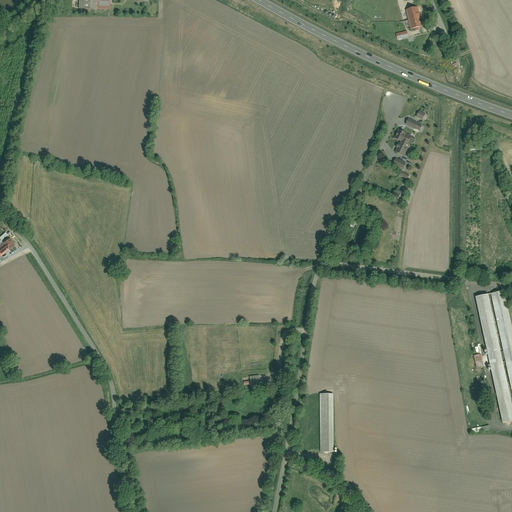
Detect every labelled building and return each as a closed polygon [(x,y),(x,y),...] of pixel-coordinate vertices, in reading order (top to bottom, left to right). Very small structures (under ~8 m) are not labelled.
[(78,0),(78,9),(96,10),(96,0),(78,0)] [(109,0),(96,0),(96,10),(109,11),(109,0)] [(423,27),(418,8),(405,11),(410,31),(423,27)] [(408,38),(406,32),(396,34),(397,40),(408,38)] [(418,123),(409,119),(406,124),(415,129),(417,124),(418,123)] [(415,138),(400,131),(395,140),(400,142),(396,151),(404,155),(410,144),(412,145),(415,138)] [(406,163),(396,159),(393,165),(403,169),(406,163)] [(410,176),(401,172),(399,175),(408,180),(410,176)] [(404,194),(399,191),(395,198),(400,201),(404,194)] [(15,246),(10,239),(0,246),(0,247),(4,254),(15,246)] [(511,326),(504,291),(492,294),(511,386),(511,326)] [(511,405),(488,294),(475,297),(503,423),(511,420),(511,405)] [(483,367),(481,354),(474,355),(476,368),(483,367)] [(333,394),(321,394),(321,451),(333,451),(333,394)] [(472,434),(490,430),(489,425),(471,429),(472,434)]
